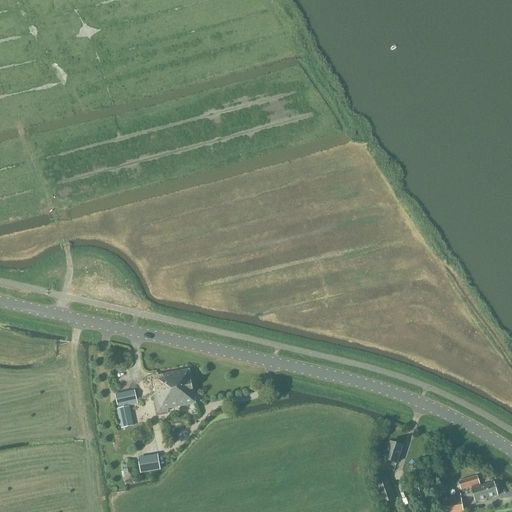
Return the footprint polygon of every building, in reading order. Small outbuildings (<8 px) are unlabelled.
[(158,402),(159,402),(168,400),(167,392),(184,389),(183,382),(192,380),(190,370),(153,377),(158,402)] [(197,404),(192,380),(183,382),(184,389),(167,392),(168,400),(159,402),(161,411),(197,404)] [(122,429),(132,427),(128,407),(138,405),(135,392),(115,396),(122,429)] [(398,466),(404,447),(391,443),(381,479),(375,480),(385,511),(398,506),(396,500),(388,476),(385,477),(384,474),(385,472),(389,473),(391,464),(398,466)] [(159,455),(139,458),(141,474),(161,470),(159,455)] [(481,487),(478,476),(459,483),(462,492),(472,489),(473,490),(472,490),(476,504),(499,497),(495,483),(481,487)] [(463,511),(461,498),(444,500),(445,511),(463,511)]
